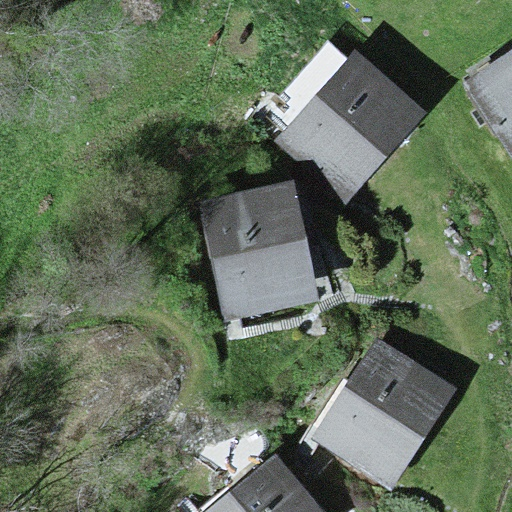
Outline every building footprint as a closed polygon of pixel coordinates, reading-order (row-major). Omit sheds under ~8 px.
[(354,64),(271,154),(343,219),(425,129),(354,64)] [(511,69),(467,98),(511,167),(511,69)] [(291,198),(197,215),(218,335),(313,318),(291,198)] [(453,404),(378,356),(313,456),(387,505),(453,404)] [(315,511),(278,465),(219,511),(315,511)]
